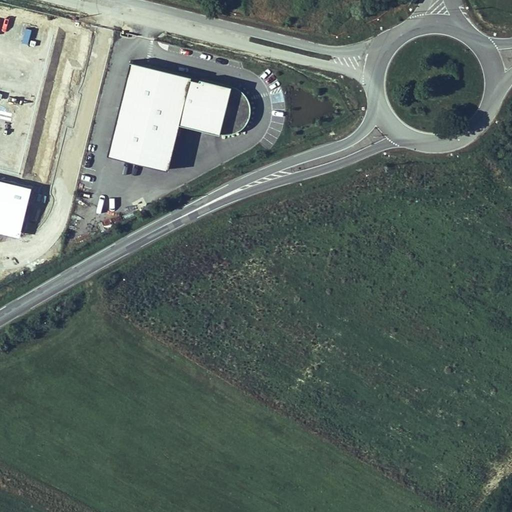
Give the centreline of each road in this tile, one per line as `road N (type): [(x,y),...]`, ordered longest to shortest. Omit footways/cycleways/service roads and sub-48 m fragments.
road 1 (unknown): [(129,47),(97,147),(98,170),(111,181),(159,186),(258,131),(252,88),(217,67),(152,54)]
road 2 (secondary): [(123,247),(253,190),(417,140)]
road 3 (secondary): [(377,102),(350,141),(249,179),(123,247)]
road 4 (secondary): [(480,43),(449,24),(408,28),(378,61),(377,102)]
road 5 (secondary): [(0,318),(123,247)]
